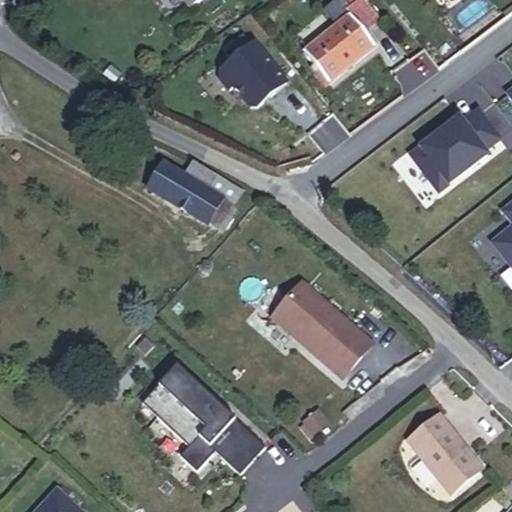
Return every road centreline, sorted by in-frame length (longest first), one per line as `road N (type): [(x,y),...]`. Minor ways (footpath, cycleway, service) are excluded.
road 1 (residential): [(0,41),(283,197)]
road 2 (residential): [(511,26),(283,197)]
road 3 (residential): [(261,511),(464,347)]
road 4 (residential): [(283,197),(464,347)]
